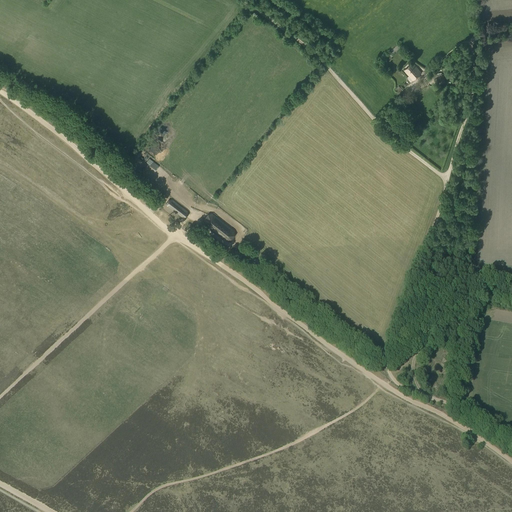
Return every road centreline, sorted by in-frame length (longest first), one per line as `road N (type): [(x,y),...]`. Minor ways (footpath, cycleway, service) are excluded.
road 1 (track): [(391,377),(383,358),(446,190),(471,96),(474,41),(511,29)]
road 2 (track): [(130,511),(160,486),(285,447),(379,387)]
road 3 (track): [(234,0),(302,43),(388,132),(448,180)]
road 4 (track): [(173,233),(383,383)]
road 5 (track): [(0,396),(173,233)]
road 6 (track): [(0,91),(173,233)]
road 7 (track): [(383,383),(511,457)]
road 8 (track): [(511,274),(484,278),(419,349)]
